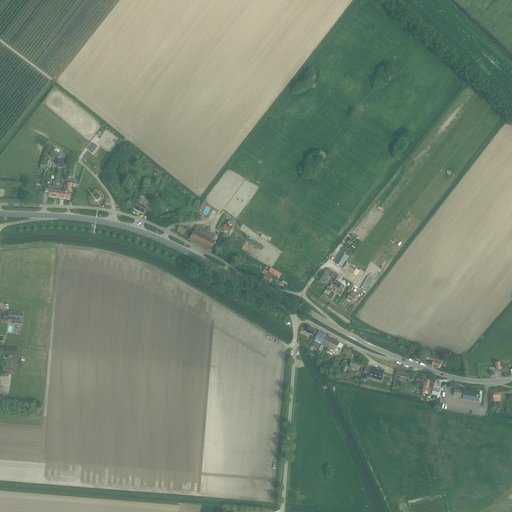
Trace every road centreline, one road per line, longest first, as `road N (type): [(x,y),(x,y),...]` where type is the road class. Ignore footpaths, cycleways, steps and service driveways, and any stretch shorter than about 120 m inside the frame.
road 1 (unclassified): [(397,358),(363,351),(224,271)]
road 2 (tertiary): [(53,216),(137,230),(224,271)]
road 3 (track): [(421,0),(511,82)]
